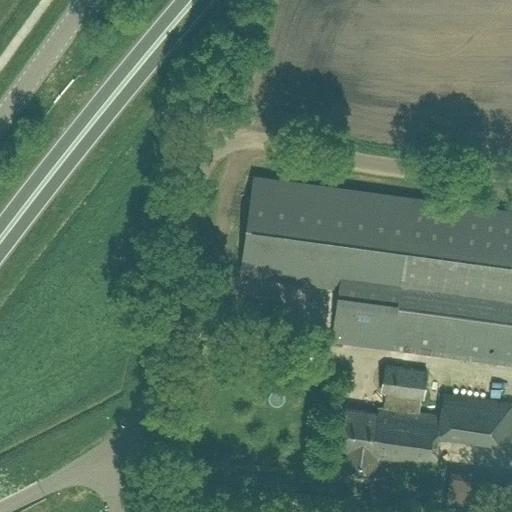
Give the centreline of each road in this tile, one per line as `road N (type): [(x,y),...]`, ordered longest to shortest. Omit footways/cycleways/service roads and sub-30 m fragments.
road 1 (unclassified): [(98,459),(121,441),(154,390),(204,151),(238,135)]
road 2 (trunk): [(0,235),(192,0)]
road 3 (unclassified): [(511,172),(408,169),(238,135)]
road 4 (tertiary): [(0,119),(88,0)]
